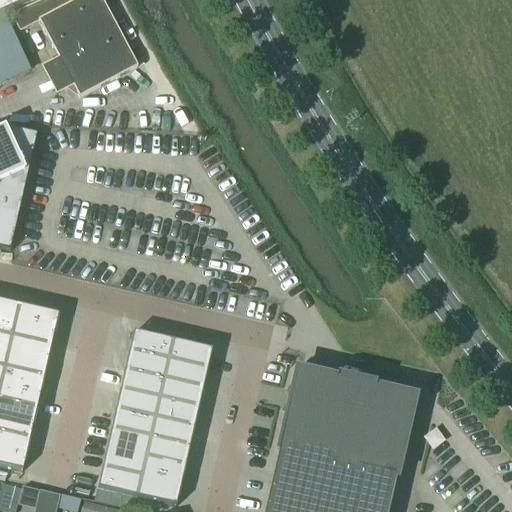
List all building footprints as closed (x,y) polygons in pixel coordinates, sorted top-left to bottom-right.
[(0,0),(0,16),(35,0),(0,0)] [(38,24),(78,101),(137,70),(99,0),(80,0),(76,2),(75,0),(47,0),(10,17),(19,34),(38,24)] [(0,253),(9,255),(36,138),(3,131),(0,132),(0,253)] [(0,305),(0,469),(22,475),(58,318),(0,305)] [(211,354),(132,336),(96,492),(175,510),(211,354)] [(338,381),(298,372),(265,511),(391,511),(417,399),(377,390),(378,385),(340,377),(338,381)] [(1,487),(0,490),(0,509),(10,511),(15,511),(16,508),(19,498),(21,492),(1,487)] [(65,495),(69,496),(93,502),(95,494),(71,488),(67,487),(65,495)] [(19,498),(16,508),(30,511),(33,511),(38,495),(21,491),(21,492),(19,498)] [(38,495),(33,511),(54,511),(58,498),(39,493),(38,495)]
